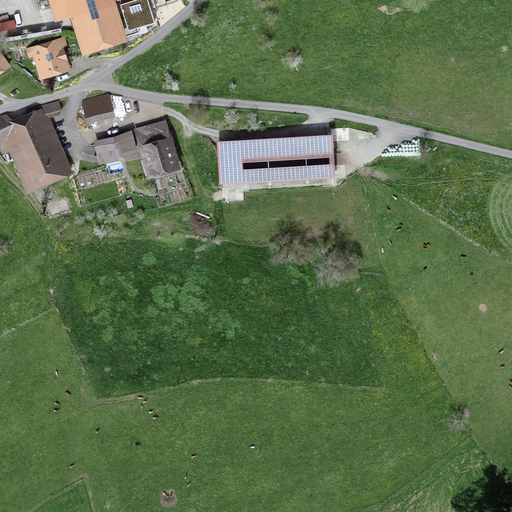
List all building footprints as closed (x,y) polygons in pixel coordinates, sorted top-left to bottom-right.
[(112,1),(115,0),(50,0),(56,18),(73,13),(84,49),(123,37),(115,11),(112,1)] [(115,11),(123,37),(139,32),(137,28),(155,22),(147,0),(134,0),(120,5),(122,9),(115,11)] [(183,0),(175,0),(169,7),(174,12),(185,1),(183,0)] [(21,6),(0,10),(0,18),(23,14),(21,6)] [(67,72),(64,63),(61,61),(65,58),(63,52),(61,53),(58,42),(36,48),(45,78),(67,72)] [(0,52),(0,73),(10,66),(0,52)] [(87,119),(124,110),(119,92),(83,100),(87,119)] [(25,125),(0,135),(0,143),(5,152),(16,147),(25,168),(19,171),(28,185),(33,189),(38,187),(36,182),(50,176),(51,179),(65,174),(69,169),(66,153),(58,154),(41,111),(25,117),(25,125)] [(7,115),(0,117),(0,129),(14,124),(7,115)] [(145,148),(151,170),(173,164),(166,138),(169,137),(164,120),(135,129),(141,150),(145,148)] [(119,158),(119,154),(136,151),(132,133),(116,137),(116,141),(97,145),(100,162),(119,158)] [(219,147),(221,184),(333,177),(331,141),(219,147)]
